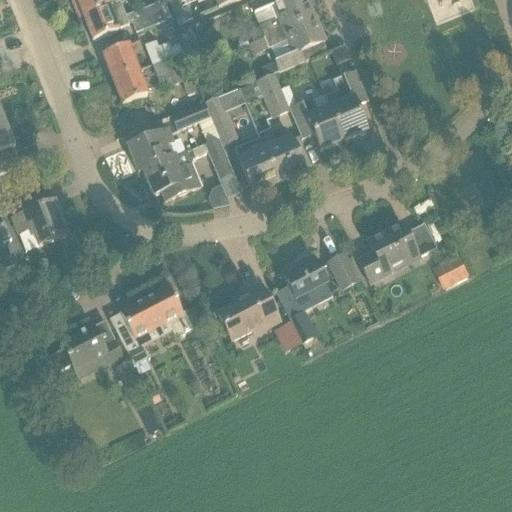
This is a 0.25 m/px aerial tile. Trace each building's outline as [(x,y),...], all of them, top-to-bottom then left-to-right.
[(72,6),(78,21),(119,5),(116,0),(74,0),(77,4),(72,6)] [(174,0),(173,1),(167,3),(168,5),(176,27),(177,28),(191,22),(187,11),(182,13),(177,1),(176,0),(174,0)] [(195,0),(197,5),(208,0),(212,0),(217,12),(236,4),(244,0),(195,0)] [(258,30),(263,41),(314,19),(305,0),(289,0),(275,6),(272,0),(261,0),(248,6),(253,17),(253,16),(259,30),(258,30)] [(119,5),(78,21),(78,22),(83,20),(92,44),(117,35),(116,33),(128,28),(119,5)] [(165,25),(157,6),(148,10),(151,17),(130,25),(135,37),(165,25)] [(264,81),(273,77),(285,73),(304,65),(300,55),(324,44),(314,19),(263,41),(249,47),(253,57),(268,51),(268,52),(287,44),(292,57),(274,65),(274,66),(260,71),(264,81)] [(197,49),(190,32),(177,37),(183,54),(197,49)] [(143,49),(151,68),(161,64),(161,65),(163,64),(156,44),(143,49)] [(102,58),(112,83),(137,73),(127,48),(102,58)] [(161,64),(151,68),(160,93),(172,88),(163,64),(161,65),(161,64)] [(137,73),(112,83),(122,108),(146,99),(137,73)] [(336,94),(324,99),(342,144),(365,134),(355,109),(367,104),(354,74),(354,75),(331,84),(336,94)] [(272,121),(289,114),(288,113),(273,77),(264,81),(257,84),(272,121)] [(312,103),(288,113),(289,114),(300,142),(312,137),(319,153),(342,144),(323,98),(312,103)] [(209,121),(218,142),(221,149),(235,143),(217,100),(204,106),(210,121),(209,121)] [(178,134),(209,121),(210,121),(204,106),(172,119),(178,134)] [(5,126),(0,128),(0,177),(19,170),(12,151),(14,150),(5,126)] [(278,147),(264,153),(278,186),(303,175),(284,131),(273,136),(278,147)] [(126,150),(136,175),(186,155),(186,154),(185,155),(180,143),(172,146),(167,133),(126,150)] [(218,142),(204,148),(207,155),(219,182),(233,176),(221,149),(218,142)] [(204,148),(191,153),(194,161),(207,155),(204,148)] [(278,186),(264,153),(251,158),(247,148),(234,153),(252,196),(278,186)] [(186,155),(136,175),(137,176),(141,174),(152,199),(160,196),(164,205),(201,190),(192,169),(186,155)] [(211,192),(207,200),(212,212),(229,209),(220,188),(211,192)] [(12,221),(18,238),(24,254),(66,239),(54,206),(12,221)] [(10,243),(3,225),(0,226),(0,265),(7,263),(1,246),(10,243)] [(372,256),(357,264),(369,287),(418,262),(417,260),(435,250),(423,228),(405,237),(400,228),(367,246),(372,256)] [(442,294),(468,280),(456,257),(430,271),(442,294)] [(327,267),(341,294),(357,286),(343,258),(327,267)] [(289,292),(276,299),(285,316),(289,322),(290,326),(302,347),(302,346),(301,344),(312,339),(304,323),(302,324),(298,317),(312,310),(311,308),(305,297),(325,286),(321,278),(312,260),(309,261),(308,259),(305,260),(302,261),(299,262),(297,264),(295,266),(296,268),(280,276),(289,292)] [(240,299),(242,303),(216,316),(230,344),(252,333),(254,338),(278,325),(260,288),(240,299)] [(128,335),(117,340),(127,358),(132,369),(147,361),(167,326),(175,342),(184,315),(181,316),(168,290),(118,316),(128,335)] [(290,326),(273,335),(284,356),(302,347),(290,326)] [(62,353),(51,359),(58,373),(70,367),(78,383),(122,360),(115,345),(103,351),(92,329),(59,346),(62,353)] [(116,373),(123,388),(137,380),(130,366),(116,373)]
